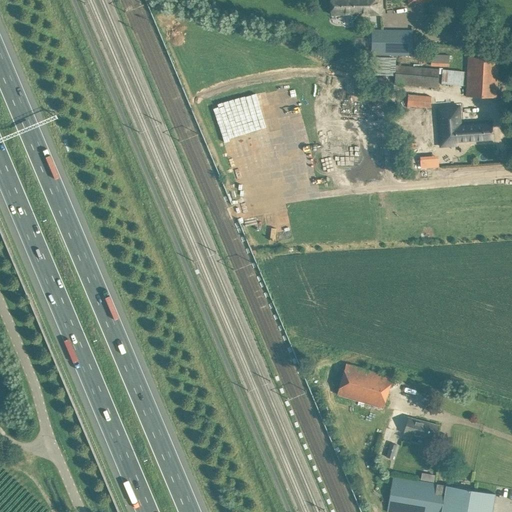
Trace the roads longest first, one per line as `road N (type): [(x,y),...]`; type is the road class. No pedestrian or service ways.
road 1 (motorway): [(189,511),(0,61)]
road 2 (motorway): [(0,162),(147,511)]
road 3 (unclassified): [(50,446),(0,307)]
